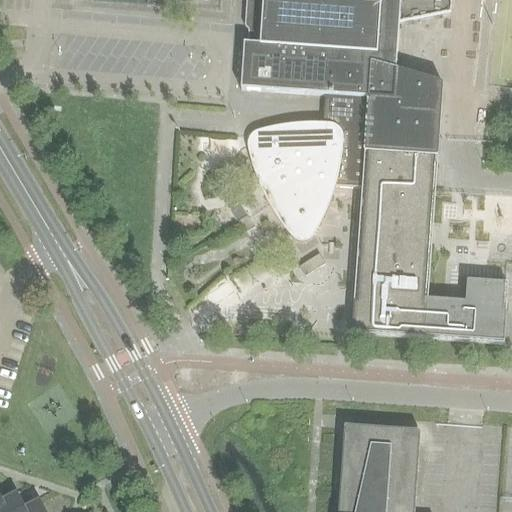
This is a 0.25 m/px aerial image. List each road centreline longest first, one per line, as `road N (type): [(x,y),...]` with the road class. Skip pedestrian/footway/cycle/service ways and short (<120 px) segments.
road 1 (unclassified): [(511,403),(256,389),(167,421)]
road 2 (tertiary): [(167,421),(102,298),(74,272)]
road 3 (tertiary): [(74,272),(80,302),(147,430)]
